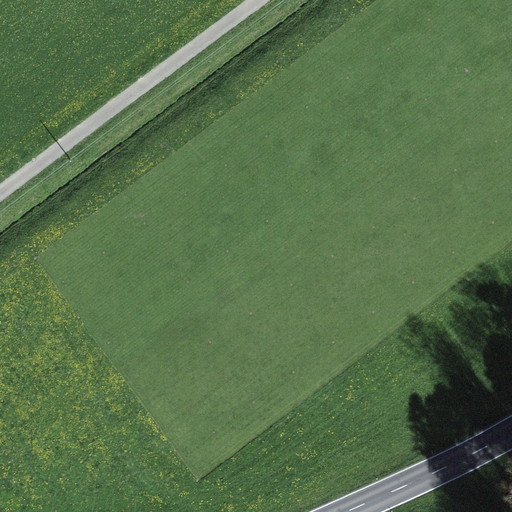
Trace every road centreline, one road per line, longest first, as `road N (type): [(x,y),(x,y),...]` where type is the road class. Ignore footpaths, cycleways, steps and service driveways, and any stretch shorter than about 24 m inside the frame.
road 1 (unclassified): [(258,0),(0,192)]
road 2 (secondary): [(346,511),(511,431)]
